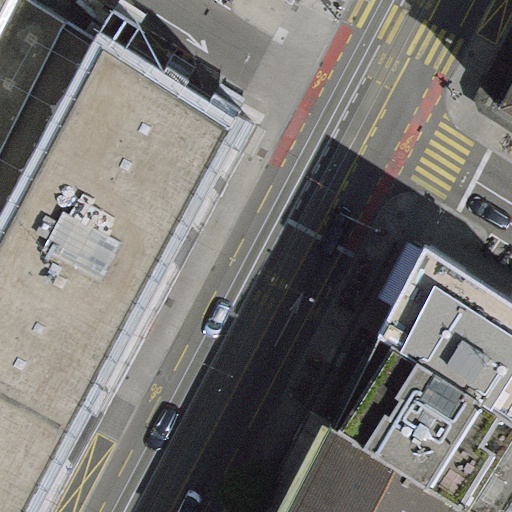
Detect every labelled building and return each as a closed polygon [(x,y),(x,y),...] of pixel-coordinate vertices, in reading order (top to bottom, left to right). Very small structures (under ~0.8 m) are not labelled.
[(0,0),(0,243),(105,48),(28,0),(0,0)] [(105,48),(0,243),(0,388),(70,426),(230,124),(105,48)] [(511,89),(503,107),(511,113),(511,89)] [(380,334),(511,416),(511,298),(427,243),(403,290),(380,334)] [(461,502),(511,420),(511,416),(380,334),(357,381),(335,423),(461,502)] [(0,511),(23,511),(70,426),(0,388),(0,511)] [(511,511),(511,420),(461,502),(477,511),(511,511)] [(288,510),(291,511),(456,511),(461,502),(335,423),(309,472),(288,510)] [(477,511),(461,502),(456,511),(477,511)]
